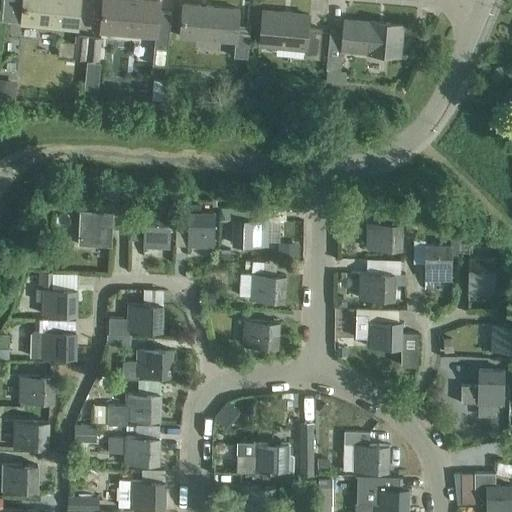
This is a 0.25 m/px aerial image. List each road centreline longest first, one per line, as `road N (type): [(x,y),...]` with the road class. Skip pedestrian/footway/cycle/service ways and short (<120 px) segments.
road 1 (residential): [(59,511),(67,421),(93,359),(104,285),(117,279),(181,288),(216,384)]
road 2 (residential): [(323,167),(369,159),(406,136),(441,97),(477,12)]
road 3 (residential): [(313,367),(323,167)]
road 4 (residential): [(216,384),(196,414),(193,511)]
